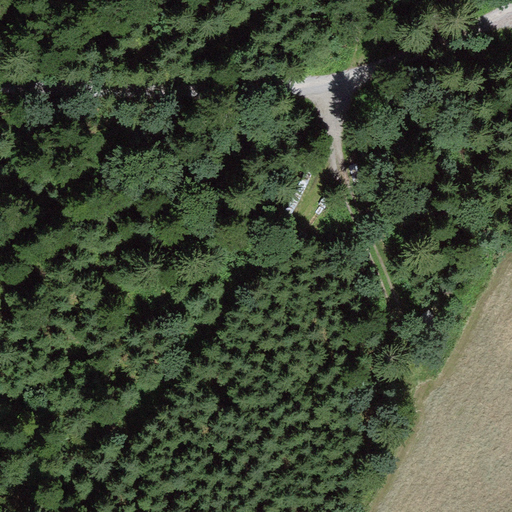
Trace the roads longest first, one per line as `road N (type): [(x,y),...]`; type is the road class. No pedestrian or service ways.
road 1 (track): [(511,12),(322,85),(0,85)]
road 2 (track): [(81,511),(163,387),(337,155)]
road 3 (track): [(427,400),(347,192),(322,85)]
